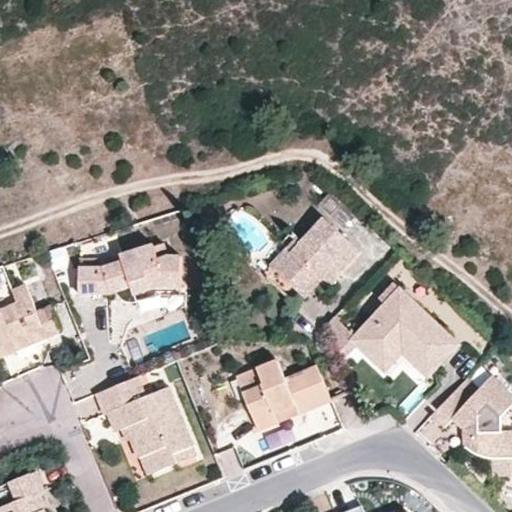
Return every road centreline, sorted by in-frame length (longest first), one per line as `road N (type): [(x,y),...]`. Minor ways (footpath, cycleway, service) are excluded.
road 1 (track): [(0,231),(126,187),(203,177),(286,153),(321,156),(511,313)]
road 2 (residential): [(470,511),(403,456),(373,451),(212,511)]
road 3 (residential): [(94,511),(59,430),(31,411)]
